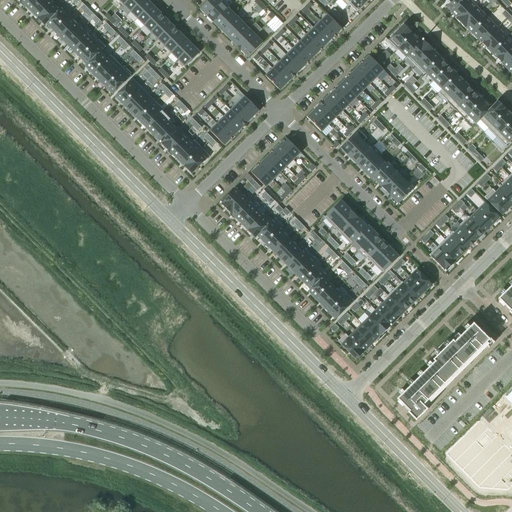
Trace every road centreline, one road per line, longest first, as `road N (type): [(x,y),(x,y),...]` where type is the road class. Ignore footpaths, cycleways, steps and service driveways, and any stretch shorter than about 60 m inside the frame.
road 1 (primary): [(258,511),(135,442),(0,417)]
road 2 (residential): [(0,20),(183,204)]
road 3 (secondary): [(349,394),(170,216)]
road 4 (secondary): [(166,221),(344,398)]
road 5 (secondary): [(170,216),(0,45)]
road 6 (secondary): [(0,55),(166,221)]
road 7 (primary): [(0,443),(129,465),(221,511)]
road 8 (tertiary): [(349,394),(511,235)]
road 9 (residential): [(183,204),(313,335)]
road 10 (residential): [(280,111),(403,237)]
road 11 (residential): [(280,111),(393,0)]
road 12 (residential): [(170,0),(280,111)]
road 13 (residential): [(183,204),(280,111)]
road 14 (secondary): [(460,511),(366,416)]
